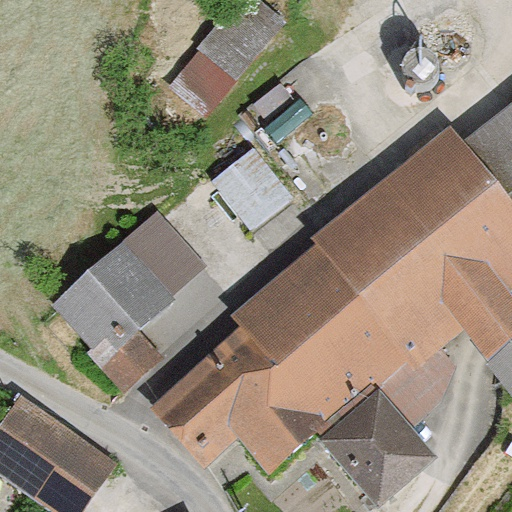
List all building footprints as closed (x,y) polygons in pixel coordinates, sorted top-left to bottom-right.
[(238,0),(176,70),(213,103),(291,16),(273,0),(238,0)] [(325,436),(319,430),(401,363),(411,375),(461,335),(511,404),(511,111),(463,151),(447,131),(306,243),(312,251),(228,320),(235,330),(150,414),(206,471),(234,443),(266,484),(325,436)] [(251,233),(295,198),(256,149),(212,183),(251,233)] [(124,245),(49,309),(98,367),(173,304),(124,245)] [(0,474),(54,511),(83,511),(117,464),(22,399),(0,430),(0,474)] [(321,450),(368,511),(378,511),(436,468),(385,401),(321,450)]
